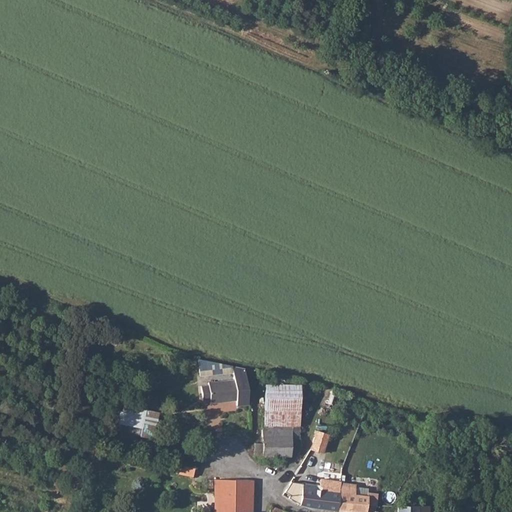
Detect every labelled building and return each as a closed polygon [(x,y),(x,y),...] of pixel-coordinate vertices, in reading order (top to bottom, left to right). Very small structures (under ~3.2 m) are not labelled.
[(231,374),(231,368),(196,361),(198,377),(231,374)] [(243,371),(231,368),(232,380),(207,383),(207,386),(201,387),(202,401),(208,401),(208,404),(235,402),(235,406),(248,406),(243,371)] [(265,409),(299,409),(299,384),(264,384),(265,409)] [(157,409),(114,404),(113,424),(141,427),(140,437),(154,438),(157,409)] [(299,434),(299,428),(299,409),(265,409),(265,424),(261,424),(261,435),(270,435),(271,425),(290,425),(290,435),(299,434)] [(299,447),(299,434),(290,435),(290,425),(271,425),(270,435),(261,435),(262,442),(252,442),(254,456),(289,456),(291,457),(291,452),(298,452),(299,447)] [(327,429),(321,427),(311,448),(322,453),(329,436),(325,434),(327,429)] [(197,466),(181,461),(179,470),(195,474),(197,466)] [(250,511),(252,479),(212,478),(212,511),(250,511)] [(376,511),(377,508),(366,507),(366,501),(377,502),(376,494),(352,493),(353,484),(340,484),(340,480),(316,479),(316,486),(301,486),(300,505),(314,510),(343,511),(376,511)] [(415,511),(416,503),(386,503),(385,511),(415,511)]
